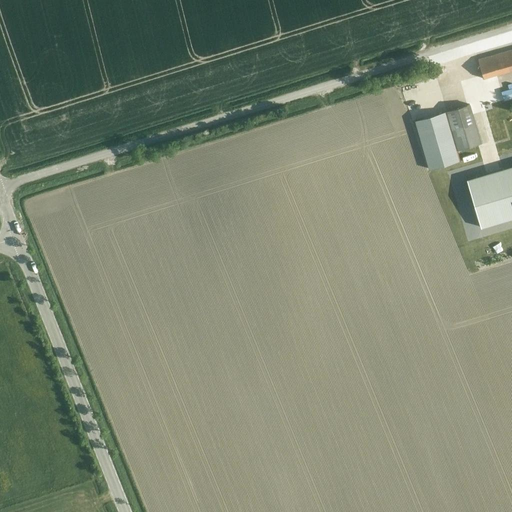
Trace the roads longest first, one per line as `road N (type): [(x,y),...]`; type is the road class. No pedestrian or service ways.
road 1 (unclassified): [(0,186),(511,28)]
road 2 (tertiary): [(123,511),(15,237)]
